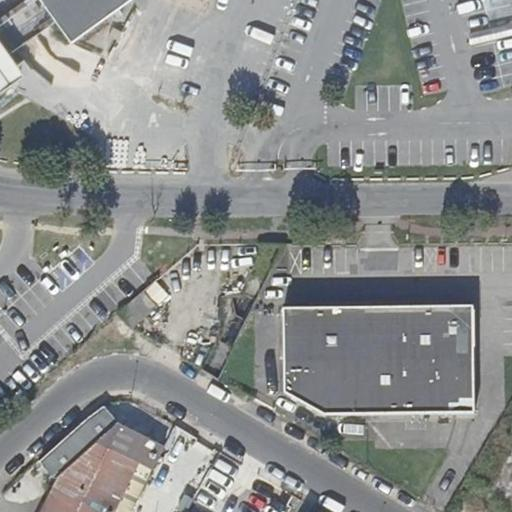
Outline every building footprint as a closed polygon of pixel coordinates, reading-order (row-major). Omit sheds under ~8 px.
[(30,0),(68,51),(138,0),(30,0)] [(8,41),(41,33),(36,16),(19,20),(16,11),(1,15),(8,41)] [(511,35),(511,24),(468,34),(470,45),(511,35)] [(0,101),(19,87),(0,61),(0,101)] [(147,295),(122,320),(136,334),(161,309),(147,295)] [(476,419),(475,312),(286,314),(286,396),(326,419),(476,419)] [(60,484),(45,511),(133,511),(164,451),(126,433),(107,409),(42,464),(60,484)] [(231,511),(232,511),(192,488),(176,511),(231,511)]
